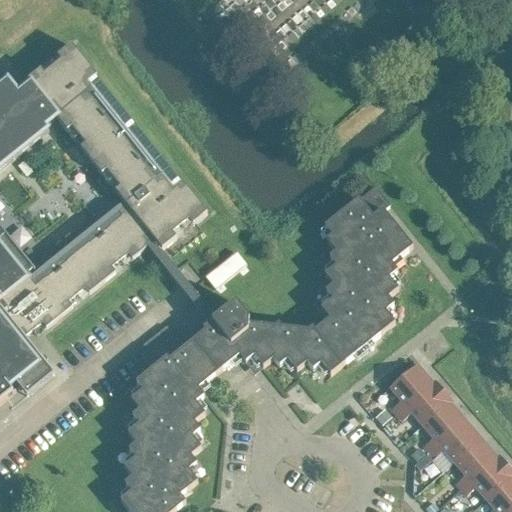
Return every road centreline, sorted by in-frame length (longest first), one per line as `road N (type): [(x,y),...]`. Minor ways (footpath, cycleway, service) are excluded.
road 1 (residential): [(0,439),(179,297)]
road 2 (residential): [(302,511),(264,480),(274,451),(292,441),(328,444),(356,466),(367,485),(359,507)]
